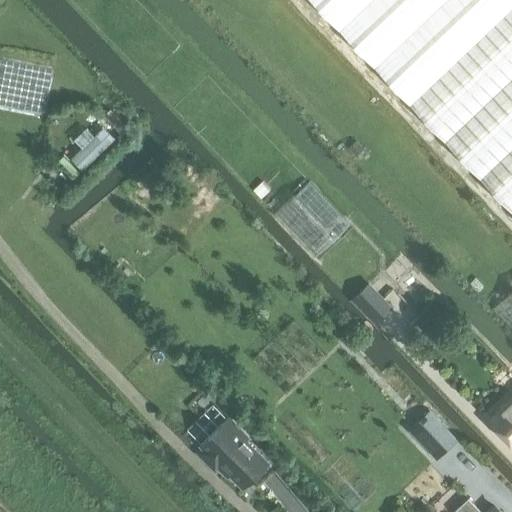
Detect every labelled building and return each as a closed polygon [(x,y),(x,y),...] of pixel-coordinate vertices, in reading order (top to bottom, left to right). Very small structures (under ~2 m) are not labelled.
[(511,0),(312,0),(511,210),(511,0)] [(112,106),(105,112),(121,129),(128,123),(112,106)] [(83,144),(72,155),(84,167),(117,134),(105,122),(96,131),(87,123),(75,136),(83,144)] [(315,256),(349,224),(308,180),(273,213),(315,256)] [(375,322),(390,308),(368,285),(353,299),(375,322)] [(511,290),(493,309),(511,329),(511,290)] [(417,407),(430,393),(388,353),(397,344),(376,322),(354,345),(417,407)] [(511,440),(511,391),(488,416),(511,440)] [(429,410),(409,428),(435,457),(436,457),(456,439),(429,410)] [(241,489),(272,457),(227,414),(196,445),(241,489)] [(263,479),(290,511),(313,511),(276,468),(263,479)] [(482,511),(468,496),(453,511),(454,511),(499,511),(490,502),(482,511)]
